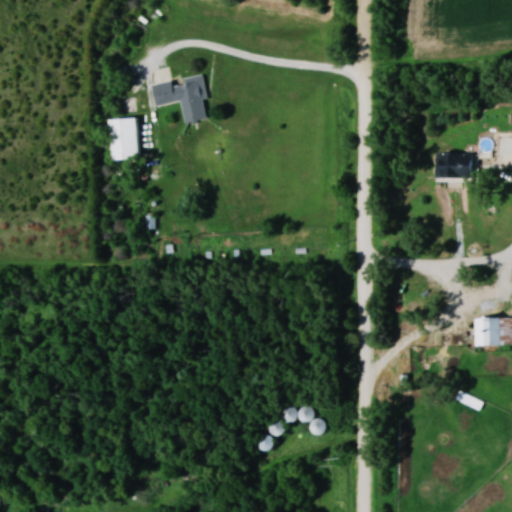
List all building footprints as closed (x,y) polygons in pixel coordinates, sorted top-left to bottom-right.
[(174,80),(154,83),(157,105),(183,101),(186,121),(210,117),(203,74),(185,76),(186,83),(174,85),(174,80)] [(111,117),(112,159),(140,158),(139,117),(111,117)] [(511,315),(477,316),(477,344),(511,344),(511,315)] [(311,421),(311,432),(325,432),(326,418),(314,417),(314,405),(301,405),(301,407),(282,406),(281,420),(311,421)] [(272,435),(285,431),(282,418),(268,421),(272,435)] [(259,436),(262,449),(274,446),(271,433),(259,436)]
